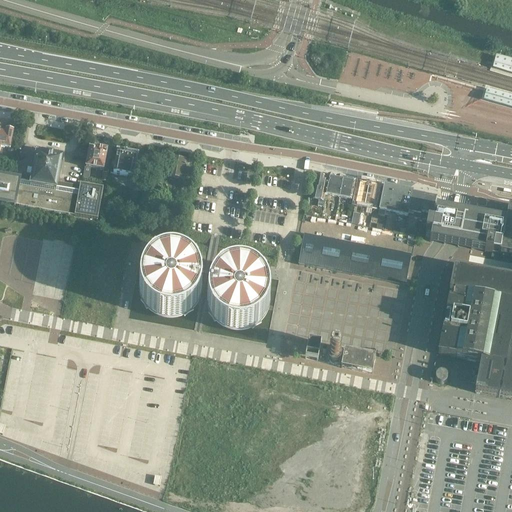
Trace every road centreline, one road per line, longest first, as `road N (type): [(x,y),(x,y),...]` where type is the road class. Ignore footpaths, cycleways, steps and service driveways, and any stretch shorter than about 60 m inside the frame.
road 1 (primary): [(0,69),(451,162)]
road 2 (residential): [(416,178),(0,100)]
road 3 (unclassified): [(386,511),(435,274),(451,246),(461,189)]
road 4 (unclassified): [(447,186),(379,511)]
road 5 (tertiary): [(0,0),(231,64)]
road 6 (primary): [(463,143),(229,96)]
road 7 (motorway): [(229,96),(0,52)]
road 8 (unclassified): [(38,464),(176,511)]
road 9 (unknown): [(424,270),(290,234)]
